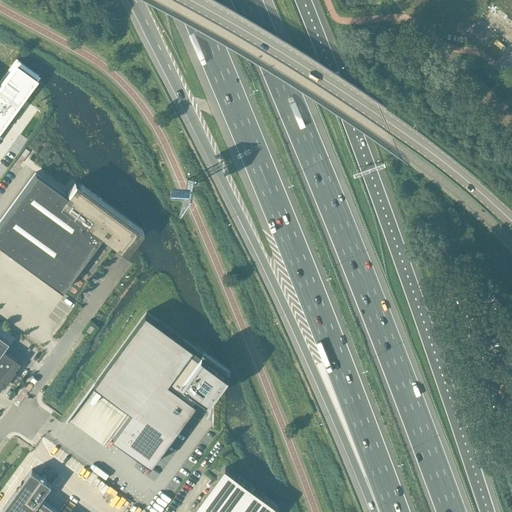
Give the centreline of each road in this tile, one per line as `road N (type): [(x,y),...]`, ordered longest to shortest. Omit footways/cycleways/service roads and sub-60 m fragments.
road 1 (motorway): [(130,0),(389,511)]
road 2 (motorway): [(454,511),(246,0)]
road 3 (motorway): [(190,0),(394,511)]
road 4 (motorway): [(487,511),(303,0)]
road 5 (secondary): [(511,221),(416,141),(189,0)]
road 6 (unclassified): [(0,433),(89,309)]
